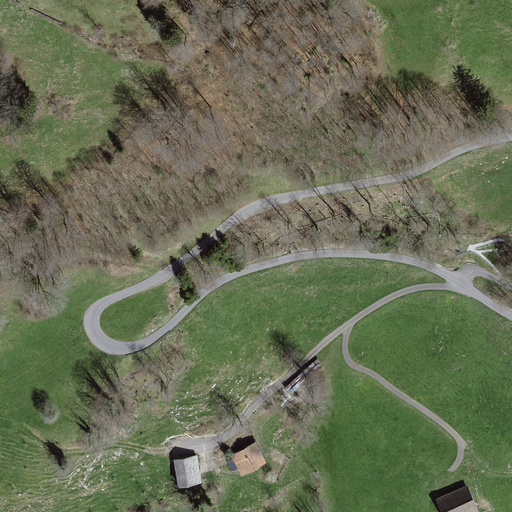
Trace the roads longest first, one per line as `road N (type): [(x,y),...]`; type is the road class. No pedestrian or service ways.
road 1 (tertiary): [(511,136),(407,175),(267,202),(151,284),(105,302),(91,319),(94,335),(112,349),(135,347),(223,280),(332,253),(432,267),(511,318)]
road 2 (track): [(463,446),(349,361),(346,345),(348,324),(376,304),(418,287),(466,286)]
road 3 (track): [(179,452),(252,436),(278,389),(348,324)]
